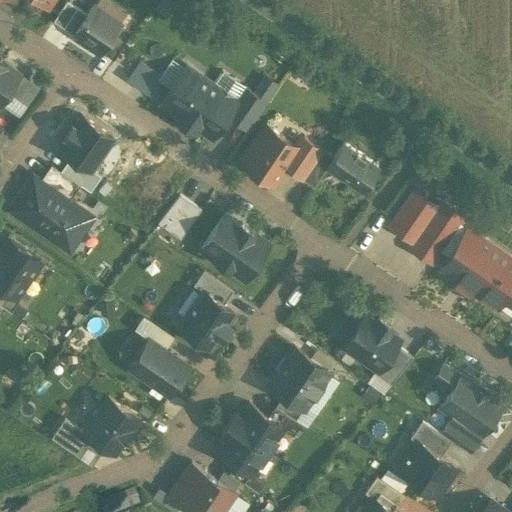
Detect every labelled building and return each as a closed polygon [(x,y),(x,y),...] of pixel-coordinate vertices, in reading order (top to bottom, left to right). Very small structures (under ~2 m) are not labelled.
[(67,0),(66,0),(53,20),(73,33),(87,13),(67,0)] [(120,22),(93,4),(87,13),(73,33),(100,51),(120,22)] [(20,72),(0,58),(0,100),(7,90),(19,74),(20,72)] [(186,62),(158,105),(210,140),(239,98),(186,62)] [(19,74),(7,90),(27,103),(38,86),(19,74)] [(70,155),(91,169),(113,136),(80,113),(57,146),(70,155)] [(298,146),(297,145),(266,124),(242,160),(274,182),(285,166),(298,146)] [(298,146),(285,166),(303,179),(324,149),(304,136),(297,145),(298,146)] [(334,156),(327,166),(361,189),(378,165),(343,142),(334,156)] [(327,166),(334,156),(324,149),(303,179),(313,186),(327,166)] [(91,169),(70,155),(60,170),(80,184),(89,190),(99,175),(91,169)] [(38,180),(68,201),(80,184),(60,170),(50,163),(38,180)] [(32,176),(10,208),(69,248),(91,217),(68,201),(38,180),(32,176)] [(464,214),(441,199),(431,213),(412,240),(409,245),(432,261),(440,249),(459,221),(464,214)] [(419,204),(401,231),(412,240),(431,213),(419,204)] [(247,228),(225,213),(200,249),(222,264),(247,228)] [(511,257),(459,221),(440,249),(448,254),(440,266),(456,277),(455,279),(469,289),(471,287),(497,306),(498,305),(507,292),(511,296),(511,257)] [(269,243),(247,228),(222,264),(244,279),(269,243)] [(40,257),(11,238),(0,254),(0,281),(16,292),(40,257)] [(179,322),(211,344),(234,310),(201,289),(179,322)] [(511,296),(507,292),(498,305),(511,314),(511,296)] [(365,314),(344,345),(376,367),(377,368),(395,343),(399,337),(388,329),(390,325),(379,317),(376,321),(365,314)] [(150,343),(133,366),(167,390),(183,366),(150,343)] [(413,355),(395,343),(377,368),(376,367),(374,371),(390,383),(413,355)] [(271,382),(304,405),(328,370),(294,348),(271,382)] [(463,376),(442,405),(482,433),(503,404),(463,376)] [(109,400),(87,430),(114,449),(135,418),(109,400)] [(283,425),(249,402),(240,415),(235,412),(228,422),(267,449),(283,425)] [(410,437),(418,442),(419,441),(440,456),(452,439),(422,419),(410,437)] [(267,449),(228,422),(221,432),(226,435),(217,448),(251,472),(267,449)] [(406,451),(396,466),(437,494),(456,467),(440,456),(419,441),(418,442),(410,454),(406,451)] [(191,460),(169,493),(182,502),(194,510),(199,503),(212,511),(222,511),(237,491),(234,489),(217,478),(191,460)] [(241,479),(224,468),(217,478),(234,489),(241,479)] [(406,495),(376,475),(364,492),(372,498),(373,497),(394,511),(406,495)] [(169,493),(159,486),(152,496),(175,511),(182,502),(169,493)] [(372,498),(362,511),(395,511),(394,511),(373,497),(372,498)]
